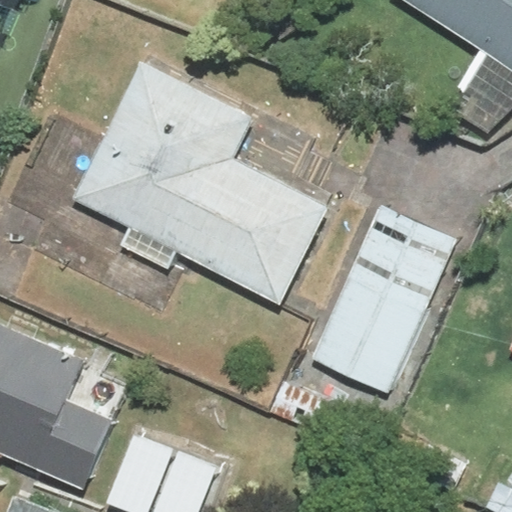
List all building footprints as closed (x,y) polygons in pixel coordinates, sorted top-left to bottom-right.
[(511,0),(432,0),(511,49),(511,0)] [(158,52),(88,192),(300,298),(350,197),(255,150),(275,110),(158,52)] [(475,233),(394,197),(325,354),(405,390),(475,233)] [(107,351),(0,304),(0,438),(58,464),(107,351)] [(344,384),(296,366),(279,411),(327,429),(344,384)] [(456,402),(428,391),(405,447),(433,459),(456,402)] [(217,511),(235,469),(147,434),(120,504),(140,511),(217,511)] [(14,511),(0,506),(0,511),(97,511),(98,509),(35,485),(24,511),(14,511)]
